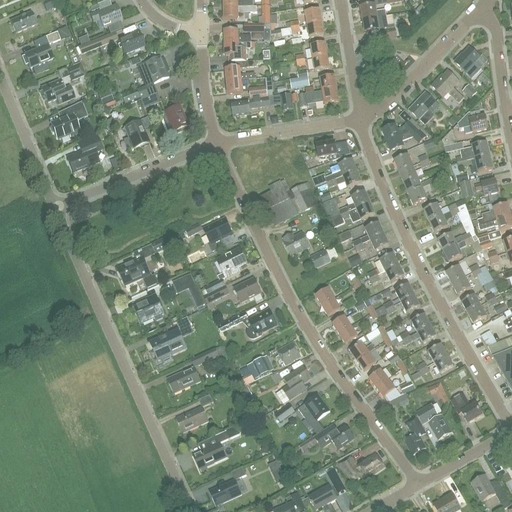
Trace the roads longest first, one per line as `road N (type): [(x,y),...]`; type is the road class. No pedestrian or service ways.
road 1 (residential): [(417,485),(319,350),(216,143)]
road 2 (residential): [(511,426),(396,217),(360,115)]
road 3 (residential): [(191,511),(54,208)]
road 4 (residential): [(54,208),(216,143)]
road 5 (residential): [(360,115),(392,98),(480,9)]
road 6 (residential): [(216,143),(360,115)]
road 7 (residential): [(54,208),(0,76)]
road 8 (residential): [(511,146),(492,25),(480,9)]
